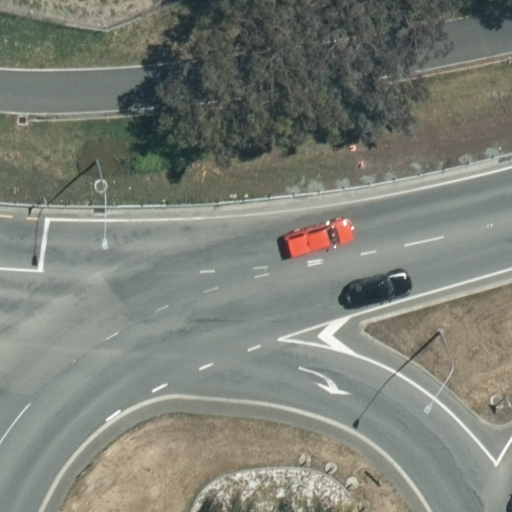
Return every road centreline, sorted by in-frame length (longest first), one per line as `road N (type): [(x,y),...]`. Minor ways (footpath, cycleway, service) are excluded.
road 1 (trunk): [(170,346),(440,239),(511,219)]
road 2 (trunk): [(170,346),(317,377),(382,405),(454,471),(467,511)]
road 3 (trunk): [(0,442),(46,390),(101,361)]
